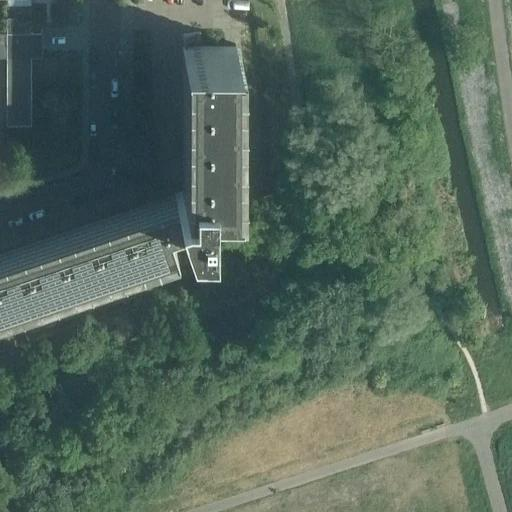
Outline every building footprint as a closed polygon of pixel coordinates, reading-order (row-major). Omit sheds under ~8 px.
[(7,19),(7,32),(7,56),(32,56),(43,56),(43,32),(30,32),(30,19),(7,19)] [(63,229),(0,250),(0,306),(63,285),(176,248),(168,225),(186,220),(187,223),(210,223),(210,190),(235,190),(236,44),(182,43),(182,187),(145,181),(144,202),(63,229)] [(7,56),(7,67),(32,67),(32,56),(7,56)] [(7,67),(7,78),(32,78),(32,67),(7,67)] [(7,78),(7,90),(32,90),(32,78),(7,78)] [(7,90),(7,101),(32,101),(32,90),(7,90)] [(7,101),(7,112),(32,112),(32,101),(7,101)] [(7,112),(7,124),(32,124),(32,112),(7,112)]
